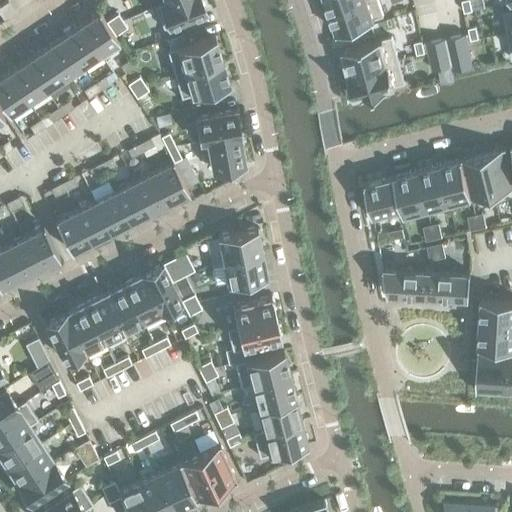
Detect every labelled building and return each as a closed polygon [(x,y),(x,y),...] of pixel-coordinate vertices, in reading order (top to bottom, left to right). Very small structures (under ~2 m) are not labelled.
[(8,0),(7,0),(0,5),(0,11),(4,16),(15,11),(8,0)] [(162,0),(154,4),(163,26),(206,9),(202,0),(162,0)] [(326,0),(330,8),(353,0),(326,0)] [(379,0),(353,0),(330,8),(337,30),(384,13),(379,0)] [(470,0),(462,0),(464,10),(472,8),(470,0)] [(511,7),(503,9),(507,31),(511,30),(511,7)] [(99,9),(80,21),(100,51),(119,39),(99,9)] [(106,19),(110,26),(122,18),(118,12),(106,19)] [(127,25),(122,18),(110,26),(115,33),(127,25)] [(62,33),(82,63),(100,51),(80,21),(62,33)] [(471,38),(479,36),(476,24),(468,26),(471,38)] [(44,45),(64,75),(82,63),(62,33),(44,45)] [(222,58),(215,34),(167,48),(174,72),(222,58)] [(392,35),(382,37),(382,36),(341,48),(347,71),(347,72),(398,58),(392,35)] [(417,52),(425,50),(422,39),(414,40),(417,52)] [(64,75),(44,45),(26,57),(46,87),(64,75)] [(462,54),(451,57),(452,64),(464,62),(462,54)] [(46,87),(26,57),(8,69),(28,99),(46,87)] [(125,71),(136,64),(131,57),(120,64),(125,71)] [(439,59),(441,67),(452,64),(451,57),(439,59)] [(229,82),(222,58),(174,72),(181,96),(229,82)] [(388,87),(387,86),(395,84),(395,83),(404,80),(398,58),(347,72),(353,95),(362,93),(362,94),(388,87)] [(28,99),(8,69),(0,74),(0,97),(9,112),(28,99)] [(104,74),(94,81),(99,89),(109,82),(104,74)] [(127,82),(132,89),(144,81),(139,74),(127,82)] [(94,81),(83,88),(88,95),(99,89),(94,81)] [(132,89),(136,96),(148,88),(144,81),(132,89)] [(68,98),(58,105),(63,112),(73,105),(68,98)] [(58,105),(47,112),(52,119),(62,112),(58,105)] [(196,115),(200,138),(240,131),(235,108),(196,115)] [(40,117),(29,125),(34,131),(45,125),(40,117)] [(175,143),(168,131),(161,134),(167,147),(175,143)] [(200,138),(200,139),(207,138),(213,168),(244,162),(239,132),(240,132),(240,131),(200,138)] [(150,136),(139,142),(143,149),(154,144),(150,136)] [(8,138),(0,143),(0,149),(2,153),(12,146),(8,138)] [(143,149),(139,142),(127,147),(131,155),(143,149)] [(181,156),(175,143),(167,147),(173,160),(181,156)] [(493,189),(511,184),(511,168),(506,144),(483,150),(493,189)] [(471,195),(493,189),(483,150),(461,156),(471,195)] [(111,156),(100,161),(104,169),(115,163),(111,156)] [(471,195),(461,156),(439,162),(449,201),(471,195)] [(168,200),(189,190),(172,157),(152,168),(168,200)] [(89,167),(93,175),(104,169),(100,161),(89,167)] [(427,207),(449,201),(439,162),(417,168),(427,207)] [(149,210),(168,200),(152,168),(133,177),(149,210)] [(405,212),(427,207),(417,168),(394,173),(405,212)] [(404,213),(405,212),(394,173),(365,181),(373,212),(402,205),(404,213)] [(62,181),(65,188),(77,183),(73,175),(62,181)] [(133,177),(113,187),(130,220),(149,210),(133,177)] [(65,188),(62,181),(50,187),(54,194),(65,188)] [(111,229),(130,220),(113,187),(94,197),(111,229)] [(21,202),(17,195),(6,201),(10,208),(21,202)] [(91,239),(111,229),(94,197),(75,207),(91,239)] [(55,217),(71,249),(91,239),(75,207),(55,217)] [(483,211),(475,213),(479,227),(486,225),(483,211)] [(467,215),(471,228),(479,227),(475,213),(467,215)] [(439,221),(431,223),(434,237),(442,235),(439,221)] [(59,256),(43,223),(23,233),(39,266),(59,256)] [(423,225),(426,238),(434,237),(431,223),(423,225)] [(222,257),(262,250),(257,225),(218,233),(222,257)] [(389,230),(391,238),(404,235),(402,226),(389,230)] [(20,276),(39,266),(23,233),(3,243),(20,276)] [(444,241),(435,243),(440,260),(449,257),(444,241)] [(0,285),(20,276),(3,243),(0,244),(0,285)] [(435,243),(427,245),(431,262),(440,260),(435,243)] [(194,268),(190,259),(185,250),(172,256),(177,265),(181,274),(194,268)] [(267,274),(262,250),(222,257),(227,282),(267,274)] [(142,272),(161,307),(181,297),(163,261),(142,272)] [(388,291),(428,294),(429,268),(383,265),(388,291)] [(470,270),(429,268),(428,294),(469,296),(470,270)] [(123,281),(141,317),(161,307),(142,272),(123,281)] [(104,291),(122,327),(141,317),(123,281),(104,291)] [(85,301),(103,337),(122,327),(104,291),(85,301)] [(181,298),(185,305),(198,299),(194,292),(181,298)] [(271,293),(232,302),(237,324),(227,326),(227,327),(276,315),(271,293)] [(511,297),(482,296),(480,320),(511,321),(511,297)] [(189,313),(201,306),(198,299),(185,305),(189,313)] [(65,311),(83,346),(103,337),(85,301),(65,311)] [(83,346),(65,311),(45,321),(64,357),(83,346)] [(242,346),(281,337),(276,315),(227,327),(232,349),(242,346)] [(511,344),(511,321),(480,320),(479,342),(511,344)] [(197,329),(193,321),(180,328),(184,335),(197,329)] [(166,334),(153,341),(157,348),(170,342),(166,334)] [(48,357),(37,335),(25,342),(37,364),(48,357)] [(157,348),(153,341),(141,347),(144,355),(157,348)] [(511,367),(511,344),(479,342),(477,365),(511,367)] [(235,360),(241,384),(289,372),(283,348),(235,360)] [(127,354),(115,360),(119,368),(131,361),(127,354)] [(41,388),(58,377),(48,357),(37,364),(29,370),(41,388)] [(213,366),(210,358),(197,364),(201,372),(213,366)] [(119,368),(115,360),(102,367),(106,374),(119,368)] [(511,390),(511,367),(477,365),(476,389),(511,390)] [(213,366),(201,372),(205,379),(217,373),(213,366)] [(241,385),(251,383),(256,405),(295,395),(289,372),(241,384),(241,385)] [(79,388),(92,381),(88,374),(75,380),(79,388)] [(59,378),(51,382),(57,395),(65,391),(59,378)] [(0,415),(25,399),(25,398),(17,403),(5,385),(0,388),(0,415)] [(252,430),(253,431),(301,418),(295,395),(256,405),(262,427),(252,430)] [(0,415),(0,441),(37,417),(25,399),(0,415)] [(70,421),(78,417),(72,404),(64,408),(70,421)] [(226,404),(213,410),(217,418),(230,412),(226,404)] [(194,408),(182,414),(186,422),(198,416),(194,408)] [(233,419),(230,412),(217,418),(220,425),(233,419)] [(186,422),(182,414),(169,421),(173,428),(186,422)] [(0,441),(0,451),(7,462),(41,440),(30,424),(38,417),(37,417),(0,441)] [(84,429),(78,417),(70,421),(77,433),(84,429)] [(253,431),(259,455),(308,442),(301,418),(253,431)] [(154,428),(142,435),(146,442),(158,436),(154,428)] [(238,430),(225,436),(229,444),(242,438),(238,430)] [(142,435),(129,441),(133,449),(146,442),(142,435)] [(53,458),(41,440),(7,462),(19,480),(53,458)] [(198,449),(215,485),(236,476),(219,440),(198,449)] [(92,444),(84,448),(91,460),(98,456),(92,444)] [(107,462),(119,456),(115,448),(103,455),(107,462)] [(178,459),(195,495),(215,485),(198,449),(178,459)] [(31,499),(65,477),(53,458),(19,480),(31,499)] [(195,495),(178,459),(158,468),(175,504),(195,495)] [(138,477),(154,511),(158,511),(175,504),(158,468),(138,477)] [(154,511),(138,477),(118,487),(121,494),(129,511),(154,511)] [(101,485),(105,493),(118,487),(114,479),(101,485)] [(76,511),(93,501),(80,481),(38,509),(39,511),(76,511)] [(108,500),(121,494),(118,487),(105,493),(108,500)] [(121,496),(111,501),(114,507),(119,509),(126,506),(121,496)] [(496,500),(443,496),(444,497),(445,497),(449,511),(494,511),(495,501),(496,501),(496,500)] [(327,511),(324,498),(289,509),(289,511),(327,511)] [(79,511),(93,502),(93,501),(76,511),(79,511)]
